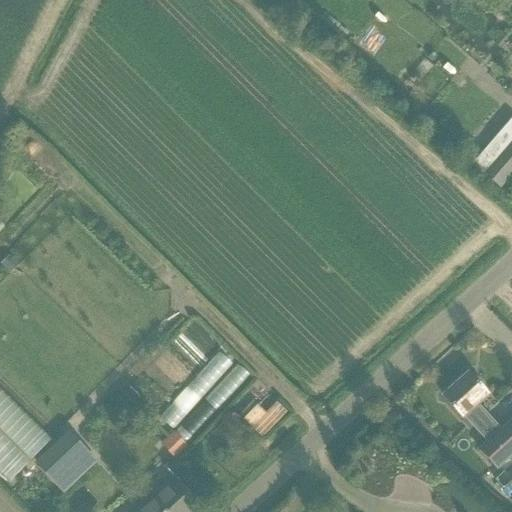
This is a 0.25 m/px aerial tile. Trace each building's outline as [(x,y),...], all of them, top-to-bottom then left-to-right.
[(432,61),(405,91),(417,102),(444,72),(432,61)] [(511,140),(482,176),(498,190),(511,174),(511,140)] [(7,258),(0,264),(9,273),(16,267),(7,258)] [(511,456),(511,420),(501,431),(477,404),(487,395),(469,375),(444,397),(462,417),(463,419),(466,417),(488,442),(478,451),(496,471),(511,456)] [(265,414),(251,428),(262,439),(287,413),(276,402),(265,414)] [(223,414),(219,428),(234,432),(238,419),(223,414)] [(172,432),(159,445),(174,459),(186,446),(172,432)] [(69,436),(37,468),(61,494),(94,462),(69,436)] [(511,479),(504,471),(494,480),(502,489),(511,499),(511,479)] [(134,511),(191,511),(199,505),(186,491),(174,477),(134,511)]
